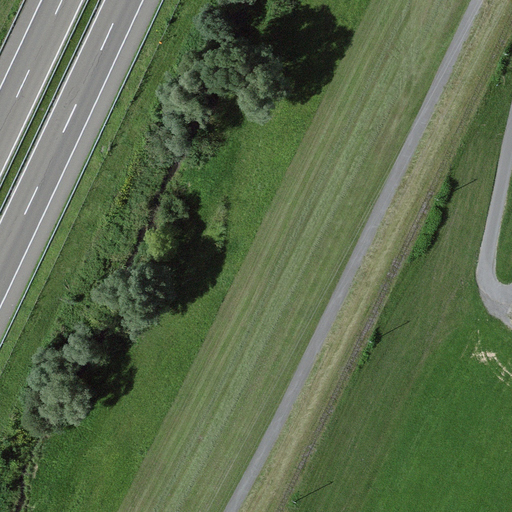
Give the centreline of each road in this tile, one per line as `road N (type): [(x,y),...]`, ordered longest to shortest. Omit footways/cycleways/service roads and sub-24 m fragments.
road 1 (track): [(481,0),(234,511)]
road 2 (motorway): [(0,261),(121,0)]
road 3 (track): [(511,145),(485,279),(494,294),(511,296)]
road 4 (motorway): [(61,0),(0,131)]
